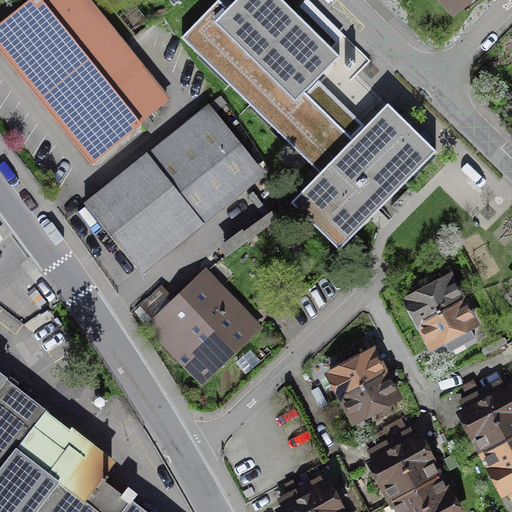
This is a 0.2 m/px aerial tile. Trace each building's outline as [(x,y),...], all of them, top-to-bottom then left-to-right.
[(31,0),(0,25),(0,46),(93,162),(140,124),(138,122),(147,115),(147,116),(166,101),(84,0),(31,0)] [(388,106),(350,145),(330,125),(338,118),(331,112),(325,106),(318,113),(300,96),(338,57),(335,54),(279,0),(233,0),(236,2),(228,11),(218,2),(183,38),(321,174),(292,203),(339,249),(375,212),(434,152),(388,106)] [(441,0),(454,15),(471,0),(441,0)] [(354,65),(350,60),(344,66),(349,71),(354,65)] [(203,110),(85,205),(136,268),(195,221),(254,174),(203,110)] [(162,287),(134,313),(148,328),(177,359),(200,383),(257,328),(231,301),(205,273),(176,301),(162,287)] [(420,323),(462,301),(449,278),(444,281),(439,273),(417,285),(419,289),(421,293),(407,300),(420,323)] [(474,324),(462,301),(420,323),(432,347),(444,340),(444,341),(444,342),(448,340),(449,342),(450,344),(446,346),(449,351),(449,352),(450,352),(451,352),(474,339),(475,339),(475,338),(474,337),(469,327),(468,328),(468,327),(474,324)] [(342,397),(385,375),(372,352),(367,355),(362,346),(340,358),(342,362),(344,367),(330,374),(342,397)] [(0,511),(144,511),(131,502),(137,494),(128,487),(121,496),(117,492),(101,511),(99,511),(83,499),(113,462),(61,422),(0,374),(0,511)] [(397,397),(385,375),(342,397),(355,420),(369,413),(371,417),(373,421),(396,408),(391,400),(397,397)] [(500,382),(481,392),(506,440),(511,437),(511,395),(508,389),(504,391),(502,386),(500,382)] [(506,440),(481,392),(461,403),(464,407),(466,411),(461,414),(474,437),(475,436),(484,452),(506,440)] [(409,431),(390,441),(415,489),(438,477),(429,461),(430,461),(418,437),(414,439),(412,435),(409,431)] [(511,450),(506,440),(484,452),(492,468),(491,469),(503,492),(508,490),(510,494),(511,497),(511,450)] [(415,489),(390,441),(370,451),(373,456),(375,460),(371,462),(383,486),(385,485),(393,501),(415,489)] [(438,477),(415,489),(427,511),(457,511),(447,493),(446,493),(438,477)] [(318,480),(299,490),(311,511),(339,511),(338,510),(340,509),(327,486),(323,488),(321,484),(318,480)] [(427,511),(415,489),(393,501),(398,511),(427,511)] [(311,511),(299,490),(280,500),(282,504),(285,509),(280,511),(311,511)]
